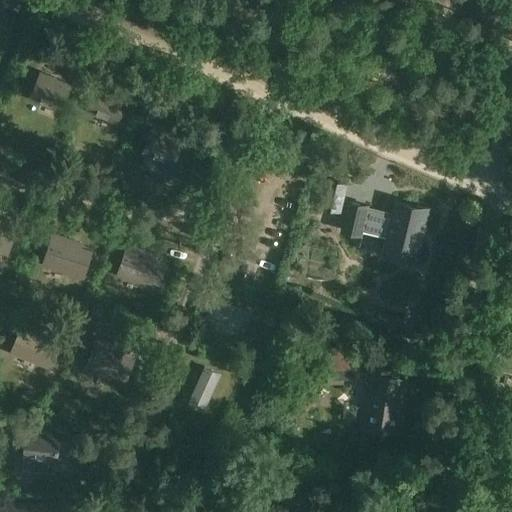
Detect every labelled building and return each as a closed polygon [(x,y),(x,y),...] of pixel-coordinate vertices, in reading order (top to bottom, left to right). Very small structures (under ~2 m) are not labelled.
[(42,71),(31,97),(32,97),(33,96),(59,107),(59,109),(60,109),(71,83),(70,82),(69,84),(43,73),(43,71),(42,71)] [(115,119),(115,121),(116,121),(127,95),(126,94),(125,96),(99,85),(100,83),(98,83),(87,109),(88,110),(89,108),(115,119)] [(177,153),(178,154),(179,150),(178,149),(182,137),(152,128),(144,152),(174,161),(177,153)] [(341,211),(344,197),(323,193),(320,207),(341,211)] [(415,261),(428,208),(397,200),(394,213),(368,207),(368,206),(349,201),(342,229),(361,234),(362,229),(389,235),(384,254),(415,261)] [(0,242),(16,241),(15,230),(4,231),(3,219),(0,219),(0,242)] [(75,239),(54,233),(44,263),(84,275),(92,250),(73,244),(75,239)] [(119,273),(140,280),(158,286),(167,261),(148,255),(150,250),(129,243),(119,273)] [(252,312),(214,298),(208,314),(246,328),(252,312)] [(21,323),(10,352),(48,367),(59,338),(21,323)] [(86,367),(125,382),(135,357),(116,350),(118,345),(98,338),(86,367)] [(336,368),(372,367),(371,352),(335,354),(336,368)] [(206,366),(189,402),(205,409),(221,373),(206,366)] [(391,371),(372,369),(364,426),(369,426),(369,429),(386,432),(387,429),(400,431),(404,408),(401,407),(405,378),(390,376),(391,371)] [(360,370),(344,371),(344,380),(360,380),(360,370)] [(60,433),(29,430),(26,455),(29,455),(27,468),(54,471),(56,458),(57,458),(58,451),(59,451),(60,446),(59,446),(60,433)] [(280,502),(285,477),(262,472),(256,497),(280,502)] [(61,511),(61,502),(1,503),(1,511),(61,511)]
